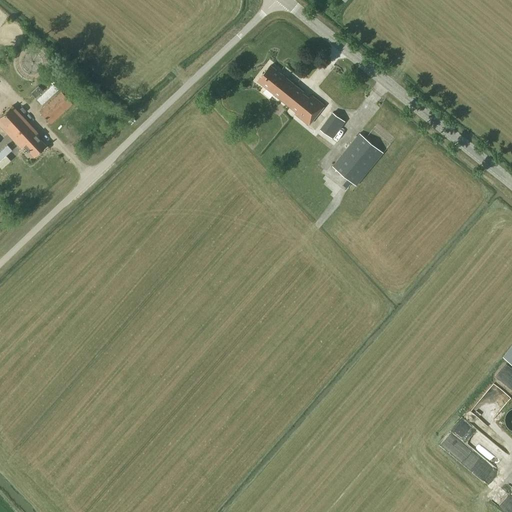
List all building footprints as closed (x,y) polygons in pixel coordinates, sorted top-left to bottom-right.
[(271,65),(258,81),(297,112),(296,114),(309,125),(324,106),(311,95),(309,98),(302,94),(304,92),(271,65)] [(39,86),(31,93),(35,98),(43,90),(39,86)] [(72,104),(60,91),(39,112),(50,124),(72,104)] [(39,135),(12,106),(0,116),(0,126),(21,148),(24,146),(34,156),(45,145),(37,137),(39,135)] [(333,112),(320,129),(333,138),(345,121),(333,112)] [(384,153),(359,133),(332,166),(357,186),(384,153)] [(7,145),(0,151),(0,167),(1,168),(10,160),(5,155),(11,150),(7,145)] [(511,345),(503,356),(511,362),(511,345)] [(495,377),(511,390),(511,368),(506,364),(495,377)] [(458,422),(440,447),(470,468),(473,465),(476,467),(477,466),(479,463),(484,466),(478,473),(480,475),(488,463),(458,442),(467,428),(458,422)]
